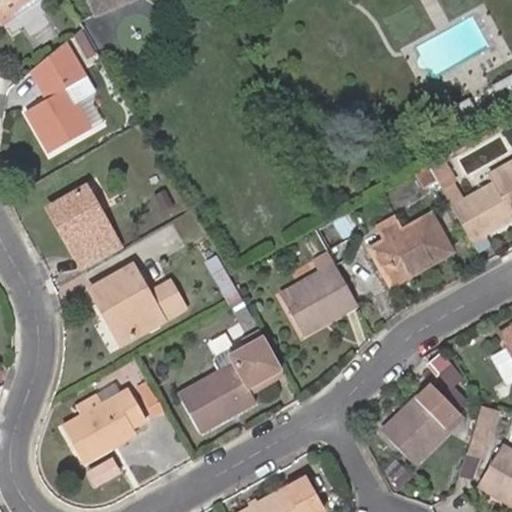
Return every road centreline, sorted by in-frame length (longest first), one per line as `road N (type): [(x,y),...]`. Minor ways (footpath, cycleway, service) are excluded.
road 1 (residential): [(0,235),(39,324),(41,346),(10,457),(14,482),(35,511)]
road 2 (residential): [(329,414),(424,327),(511,281)]
road 3 (residential): [(157,511),(329,414)]
